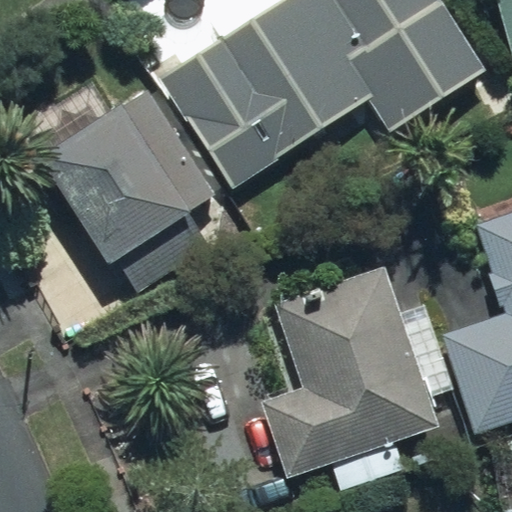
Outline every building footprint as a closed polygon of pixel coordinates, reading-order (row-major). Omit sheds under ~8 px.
[(292,0),(160,82),(228,191),(367,104),(388,137),(487,75),(440,0),(292,0)] [(511,0),(495,0),(511,65),(511,64),(511,0)] [(234,217),(149,90),(114,113),(91,79),(19,127),(127,288),(234,217)] [(506,317),(440,334),(475,441),(511,428),(511,216),(481,228),(506,317)] [(393,444),(437,431),(426,395),(447,389),(426,318),(405,324),(389,271),(276,306),(304,396),(267,407),(289,479),(335,465),(345,496),(403,478),(393,444)]
